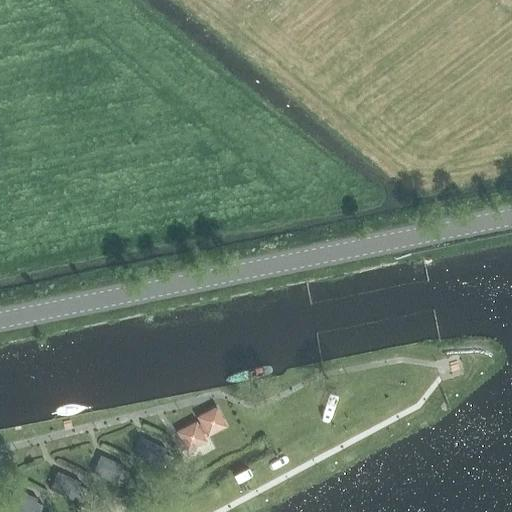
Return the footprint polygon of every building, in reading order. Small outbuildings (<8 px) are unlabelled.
[(197,418),(200,424),(196,426),(195,425),(177,434),(186,451),(204,442),(201,437),(206,434),(206,435),(224,426),(215,408),(197,418)] [(134,457),(157,467),(164,450),(141,439),(134,457)] [(122,467),(99,456),(91,473),(114,484),(122,467)] [(48,489),(71,500),(79,483),(56,472),(48,489)] [(164,480),(168,487),(179,481),(176,474),(164,480)] [(19,511),(30,511),(36,499),(13,488),(6,506),(19,511)]
